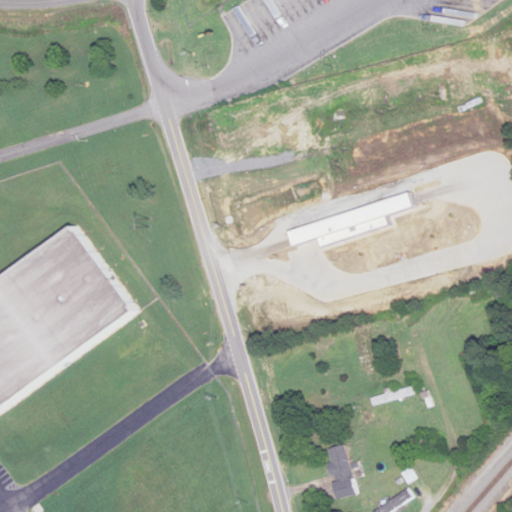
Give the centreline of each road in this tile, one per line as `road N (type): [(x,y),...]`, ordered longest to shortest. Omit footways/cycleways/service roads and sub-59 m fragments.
road 1 (tertiary): [(163,155),(511,46)]
road 2 (residential): [(245,379),(49,500),(7,490),(0,480)]
road 3 (tertiary): [(163,155),(123,157),(98,145),(69,105),(35,26),(0,8)]
road 4 (tertiary): [(163,155),(245,379)]
road 5 (tertiary): [(109,0),(163,155)]
road 6 (tertiary): [(279,511),(245,379)]
